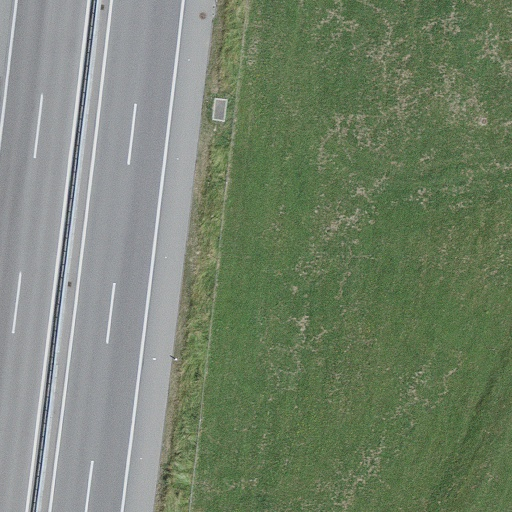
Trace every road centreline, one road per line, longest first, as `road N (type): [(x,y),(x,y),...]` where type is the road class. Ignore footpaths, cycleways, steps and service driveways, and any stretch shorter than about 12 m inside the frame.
road 1 (motorway): [(87,511),(148,0)]
road 2 (motorway): [(50,0),(0,425)]
